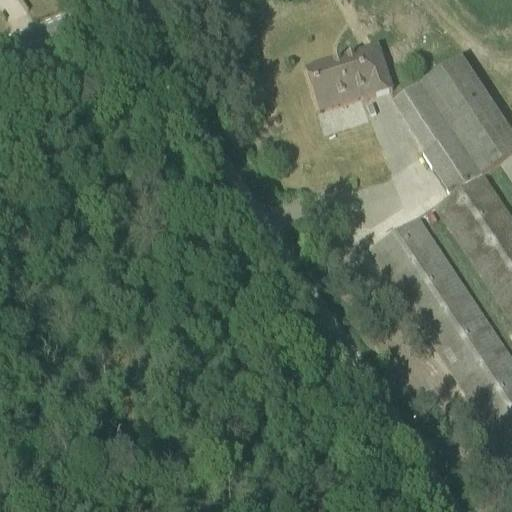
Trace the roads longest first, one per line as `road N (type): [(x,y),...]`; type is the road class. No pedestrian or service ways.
road 1 (unclassified): [(454,511),(117,7)]
road 2 (secondary): [(117,7),(0,56)]
